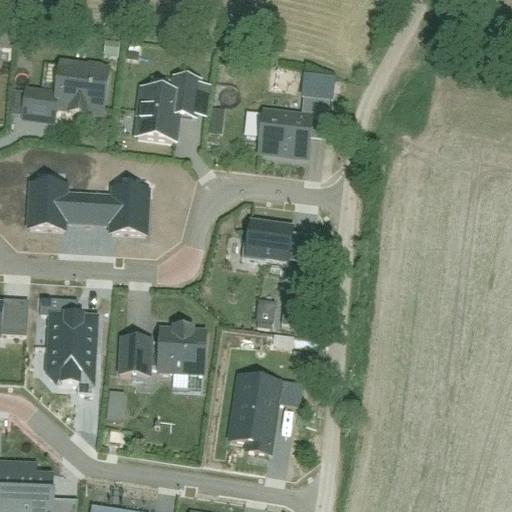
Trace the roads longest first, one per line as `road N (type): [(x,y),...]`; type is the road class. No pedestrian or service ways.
road 1 (residential): [(0,260),(42,274),(151,278),(190,261),(216,209),(233,197),(355,208)]
road 2 (residential): [(325,505),(92,472),(0,406)]
road 3 (unclassified): [(325,505),(355,208)]
road 4 (unclassified): [(355,208),(372,97),(426,0)]
